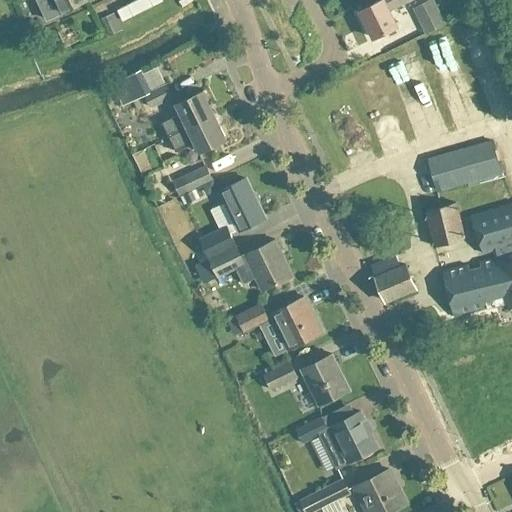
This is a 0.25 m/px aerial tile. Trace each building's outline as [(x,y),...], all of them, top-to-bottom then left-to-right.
[(36,0),(46,19),(60,12),(87,0),(86,0),(36,0)] [(380,0),(360,10),(374,38),(396,27),(388,11),(410,0),(380,0)] [(433,0),(427,0),(412,8),(425,33),(445,23),(433,0)] [(124,2),(110,7),(117,24),(130,19),(124,2)] [(434,32),(446,92),(477,85),(465,26),(434,32)] [(426,45),(397,53),(414,113),(443,105),(426,45)] [(140,69),(132,72),(120,78),(131,102),(144,95),(150,107),(172,97),(166,84),(150,91),(140,69)] [(374,72),(382,106),(395,103),(387,69),(374,72)] [(395,98),(405,97),(402,72),(392,73),(395,98)] [(168,137),(214,114),(202,90),(175,104),(180,113),(161,122),(168,137)] [(226,139),(214,114),(168,137),(175,152),(194,143),(198,152),(226,139)] [(435,191),(500,172),(491,141),(426,160),(435,191)] [(184,176),(183,175),(171,181),(178,197),(191,191),(190,189),(211,179),(205,166),(184,176)] [(264,218),(245,178),(214,193),(220,204),(224,202),(238,230),(264,218)] [(424,210),(432,247),(464,239),(455,202),(424,210)] [(495,257),(442,271),(453,317),(506,303),(509,310),(511,309),(511,203),(470,216),(482,253),(493,249),(495,257)] [(209,258),(234,246),(228,233),(203,245),(209,258)] [(235,245),(234,246),(209,258),(217,278),(236,269),(243,284),(255,278),(262,290),(292,275),(275,239),(240,256),(235,245)] [(400,267),(375,277),(385,301),(415,289),(405,265),(400,267)] [(321,333),(303,297),(271,312),(289,349),(321,333)] [(268,318),(261,304),(236,317),(243,331),(268,318)] [(349,390),(331,354),(300,369),(318,405),(349,390)] [(297,377),(290,362),(263,375),(271,390),(297,377)] [(360,411),(327,427),(328,429),(320,434),(336,468),(378,447),(360,411)] [(328,429),(327,427),(322,416),(295,430),(302,442),(320,434),(328,429)] [(389,511),(406,504),(388,469),(354,486),(366,511),(389,511)] [(343,479),(317,491),(326,511),(347,511),(340,498),(350,493),(343,479)]
